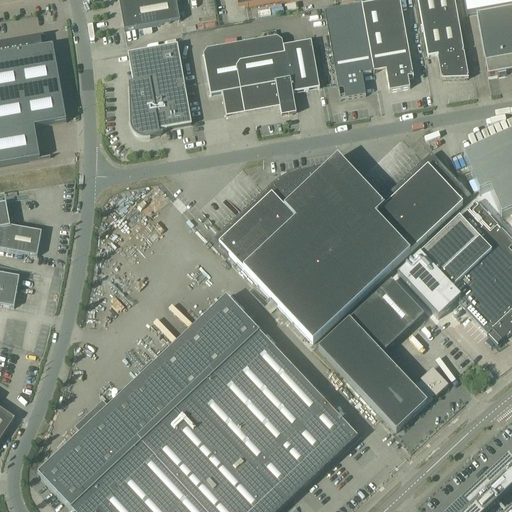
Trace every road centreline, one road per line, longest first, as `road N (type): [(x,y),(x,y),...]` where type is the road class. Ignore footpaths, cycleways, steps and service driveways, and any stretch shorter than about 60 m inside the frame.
road 1 (unclassified): [(89,182),(511,107)]
road 2 (unclassified): [(20,511),(15,465),(71,309),(89,182)]
road 3 (unclassified): [(89,182),(75,0)]
road 4 (tertiary): [(511,396),(384,511)]
